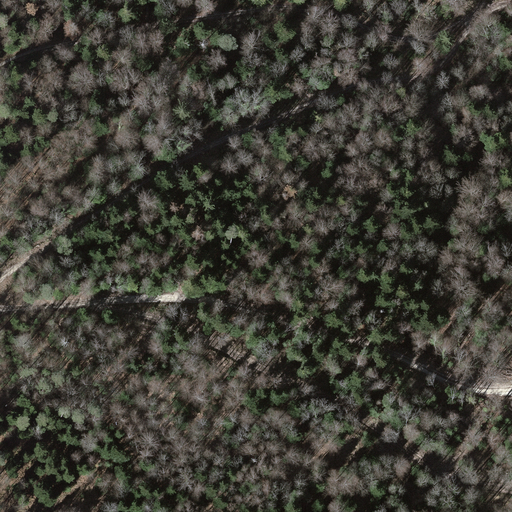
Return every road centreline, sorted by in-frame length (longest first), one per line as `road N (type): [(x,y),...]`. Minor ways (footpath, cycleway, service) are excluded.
road 1 (track): [(473,19),(442,61),(357,84),(212,145),(149,178),(0,280)]
road 2 (track): [(511,2),(427,36),(328,12),(225,14),(56,45),(0,66)]
road 3 (track): [(0,308),(196,298),(360,342),(471,389),(511,390)]
